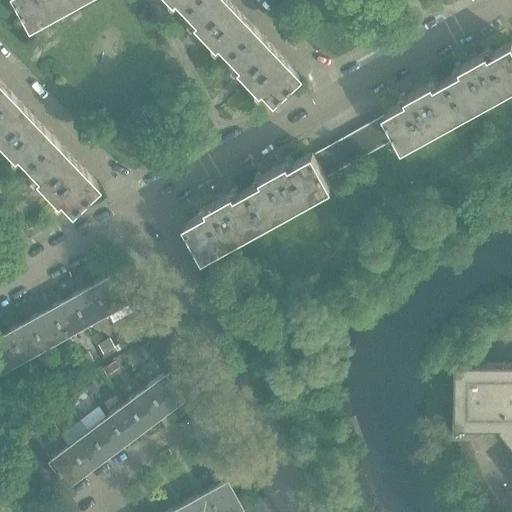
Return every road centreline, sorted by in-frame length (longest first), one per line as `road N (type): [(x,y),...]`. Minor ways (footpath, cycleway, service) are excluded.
road 1 (residential): [(137,207),(507,0)]
road 2 (residential): [(239,394),(137,207)]
road 3 (residential): [(98,511),(86,490),(239,394)]
road 4 (residential): [(0,285),(137,207)]
road 5 (residential): [(306,511),(239,394)]
